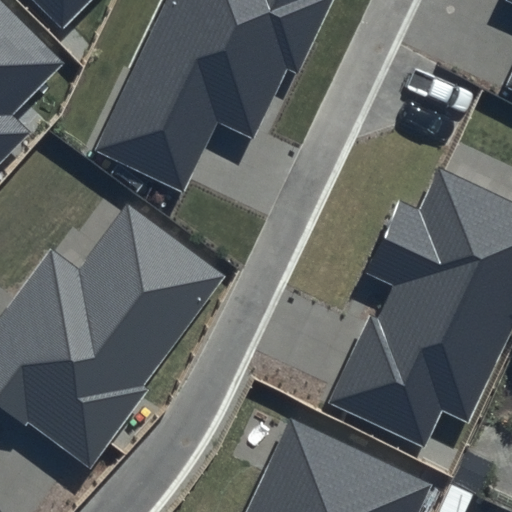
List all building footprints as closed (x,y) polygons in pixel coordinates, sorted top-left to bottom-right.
[(65,61),(2,0),(0,0),(0,162),(31,132),(13,114),(65,61)] [(35,0),(63,27),(89,0),(35,0)] [(165,0),(96,146),(184,188),(217,121),(252,138),(285,68),(299,75),(334,0),(165,0)] [(469,421),(511,329),(511,200),(438,166),(419,207),(398,197),(362,273),(392,287),(376,321),(369,317),(329,402),(422,445),(439,408),(469,421)] [(224,277),(126,205),(78,271),(49,250),(0,316),(0,403),(91,469),(149,390),(144,386),(224,277)] [(419,511),(432,485),(291,419),(247,511),(419,511)]
